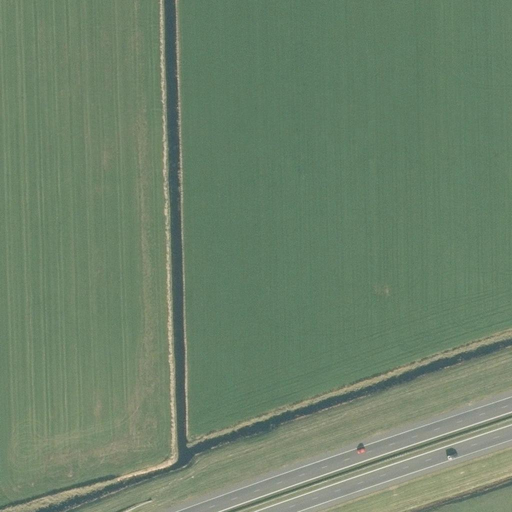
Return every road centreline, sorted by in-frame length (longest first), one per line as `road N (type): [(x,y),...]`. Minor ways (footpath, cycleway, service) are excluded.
road 1 (motorway): [(511,404),(199,511)]
road 2 (motorway): [(276,511),(511,432)]
